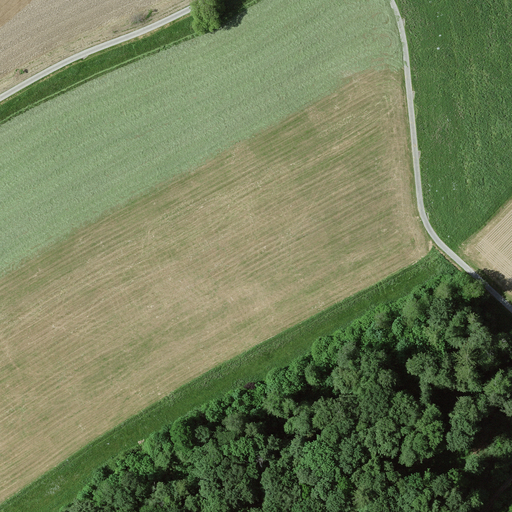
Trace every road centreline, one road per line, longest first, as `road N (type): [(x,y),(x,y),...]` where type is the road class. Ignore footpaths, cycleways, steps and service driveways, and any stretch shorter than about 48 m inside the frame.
road 1 (track): [(390,0),(402,35),(422,214),(434,237),(511,309)]
road 2 (track): [(0,98),(208,0)]
